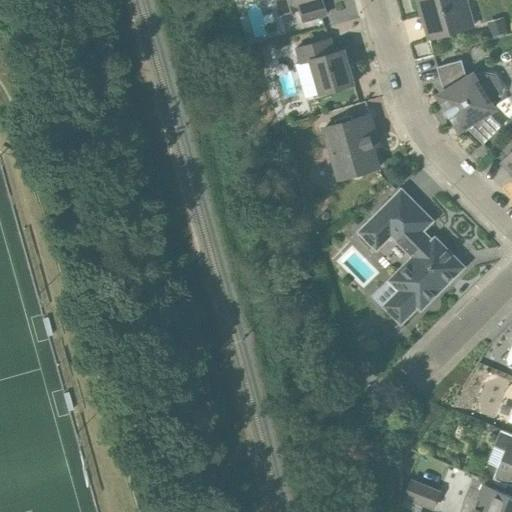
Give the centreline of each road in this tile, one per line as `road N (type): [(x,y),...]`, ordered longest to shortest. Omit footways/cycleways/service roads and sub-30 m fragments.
road 1 (residential): [(511,227),(420,129),(371,0)]
road 2 (residential): [(412,377),(511,279)]
